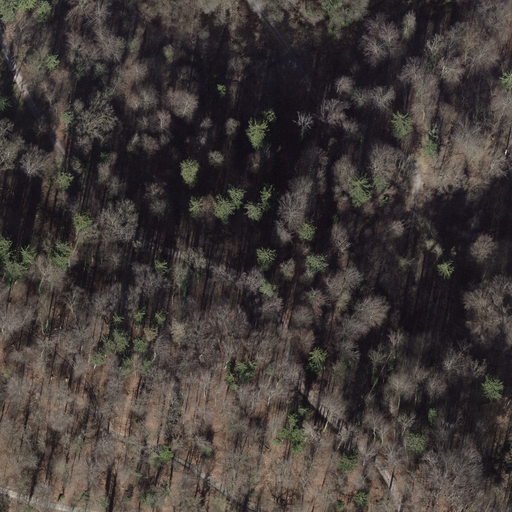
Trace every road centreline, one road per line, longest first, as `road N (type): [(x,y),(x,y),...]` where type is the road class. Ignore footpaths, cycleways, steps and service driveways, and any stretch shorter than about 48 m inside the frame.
road 1 (track): [(0,27),(31,106),(82,194),(125,235),(229,264),(258,285),(284,321),(301,382),(380,459),(400,511)]
road 2 (track): [(511,353),(461,332),(430,300),(411,248),(415,161),(327,118),(255,0)]
